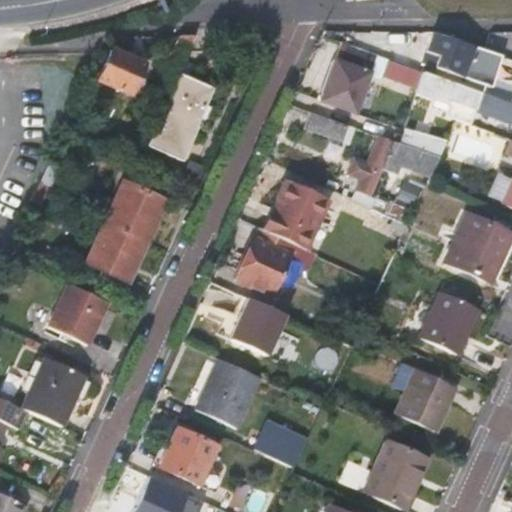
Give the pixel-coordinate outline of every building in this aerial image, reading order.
[(491,54),(430,32),(424,49),(437,54),(433,66),(480,83),(491,54)] [(193,34),(178,34),(168,60),(160,56),(146,90),(164,98),(175,74),(193,34)] [(405,66),(339,43),(320,99),(353,110),(364,76),(398,88),(405,66)] [(437,54),(424,49),(419,61),(433,66),(437,54)] [(125,93),(139,63),(107,50),(94,79),(125,93)] [(405,66),(398,88),(411,93),(419,71),(405,66)] [(511,104),(419,71),(411,93),(427,98),(430,93),(511,122),(511,104)] [(175,74),(164,98),(144,145),(180,161),(195,127),(192,126),(208,89),(175,74)] [(347,126),(309,112),(304,127),(341,141),(347,126)] [(436,157),(444,139),(403,128),(397,144),(436,157)] [(359,179),(350,200),(363,206),(390,141),(376,136),(365,165),(353,160),(347,174),(359,179)] [(492,147),(461,136),(455,155),(485,166),(492,147)] [(419,172),(428,175),(436,157),(397,144),(393,155),(421,166),(419,172)] [(511,205),(511,175),(501,201),(511,205)] [(265,233),(289,244),(301,250),(323,200),(280,182),(271,201),(278,204),(265,233)] [(102,223),(143,242),(162,202),(120,183),(102,223)] [(271,201),(258,230),(265,233),(278,204),(271,201)] [(362,224),(397,240),(405,225),(368,208),(362,224)] [(487,278),(510,230),(465,210),(444,258),(487,278)] [(125,284),(143,242),(102,223),(83,264),(125,284)] [(258,230),(257,230),(234,281),(269,297),(288,256),(285,254),(289,244),(265,233),(258,230)] [(85,345),(104,304),(63,286),(44,328),(85,345)] [(454,351),(476,307),(438,290),(417,333),(454,351)] [(282,316),(244,299),(225,340),(263,358),(282,316)] [(19,411),(58,428),(66,411),(80,378),(39,360),(16,409),(19,411)] [(256,378),(216,360),(194,409),(233,427),(256,378)] [(429,431),(452,384),(413,367),(392,413),(429,431)] [(80,378),(66,411),(72,413),(86,381),(80,378)] [(0,423),(12,428),(19,411),(16,409),(0,401),(0,423)] [(196,485),(213,447),(173,428),(155,466),(196,485)] [(276,428),(263,456),(290,469),(304,439),(276,428)] [(400,507),(422,456),(383,440),(360,490),(400,507)] [(186,511),(192,499),(151,480),(145,493),(138,491),(128,511),(186,511)] [(0,511),(20,511),(23,507),(0,496),(0,511)] [(350,511),(330,502),(325,511),(350,511)]
